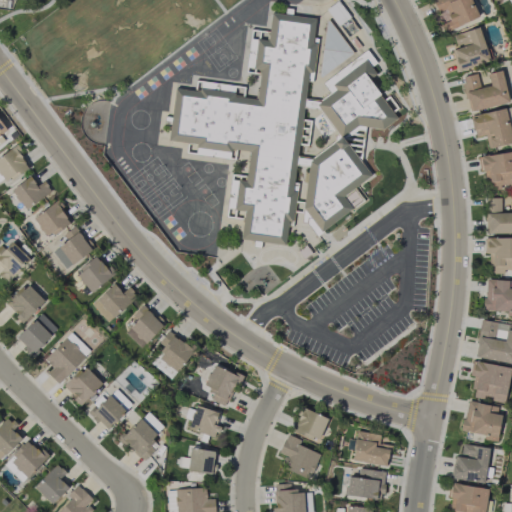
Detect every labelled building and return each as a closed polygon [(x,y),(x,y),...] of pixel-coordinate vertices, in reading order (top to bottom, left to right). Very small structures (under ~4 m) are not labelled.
[(445,32),(479,17),(471,0),(432,0),(439,14),(436,15),(445,32)] [(285,245),(288,221),(291,221),(316,18),(271,13),(269,31),(251,29),(246,72),(259,74),(256,99),(233,96),(235,85),(196,80),(195,90),(175,88),(168,140),(198,144),(196,155),(229,159),(230,149),(249,151),(245,181),(231,179),(226,216),(243,218),(240,239),(285,245)] [(353,54),(330,21),(321,28),(327,36),(311,47),(329,71),(353,54)] [(489,61),(479,27),(453,35),(456,47),(451,48),(458,71),(489,61)] [(396,118),(369,79),(376,74),(371,67),(376,63),(369,52),(324,84),(330,93),(316,104),(340,139),(365,121),(374,134),(396,118)] [(470,112),(509,101),(500,70),(487,73),(490,85),(480,88),(476,73),(460,77),(470,112)] [(511,142),(511,106),(469,116),(474,137),(485,135),(487,148),(511,142)] [(370,176),(343,138),(340,138),(308,160),(303,209),(308,217),(308,223),(316,235),(352,209),(342,196),(370,176)] [(0,155),(0,174),(5,183),(29,166),(15,146),(0,155)] [(511,150),(480,156),(486,190),(500,188),(511,185),(511,150)] [(44,180),(36,185),(30,176),(11,189),(25,209),(51,191),(44,180)] [(511,233),(511,200),(511,201),(511,212),(501,213),(500,197),(486,198),(486,234),(511,233)] [(69,221),(54,202),(33,218),(48,238),(69,221)] [(91,249),(73,226),(59,237),(63,242),(52,251),(66,269),(91,249)] [(511,237),(486,238),(486,253),(489,253),(489,265),(493,265),(494,272),(511,271),(511,237)] [(0,244),(0,265),(2,268),(0,270),(0,274),(6,282),(29,259),(12,241),(4,248),(0,244)] [(113,275),(96,254),(74,272),(90,293),(113,275)] [(511,280),(485,279),(484,310),(506,310),(506,316),(511,316),(511,280)] [(23,322),(44,300),(25,283),(5,305),(23,322)] [(91,304),(108,322),(136,296),(128,287),(122,292),(113,283),(91,304)] [(124,333),(141,348),(163,325),(142,304),(131,315),(136,320),(124,333)] [(14,337),(31,355),(57,330),(41,313),(14,337)] [(474,358),(511,363),(511,330),(506,329),(504,341),(494,339),(497,322),(480,319),(474,358)] [(158,342),(164,347),(151,362),(170,379),(193,351),(169,330),(158,342)] [(47,373),(58,384),(90,351),(70,332),(44,359),(52,367),(47,373)] [(511,368),(472,360),(469,375),(474,376),(472,389),(474,389),(472,397),(504,403),(511,368)] [(81,404),(102,383),(83,365),(62,386),(81,404)] [(205,385),(209,386),(205,397),(229,405),(239,374),(211,365),(205,385)] [(89,413),(107,430),(125,410),(107,393),(89,413)] [(495,441),(501,406),(466,401),(461,431),(485,434),(484,439),(495,441)] [(214,425),(217,411),(195,406),(189,430),(216,436),(218,426),(214,425)] [(302,408),(292,431),(317,442),(327,419),(302,408)] [(141,418),(155,434),(163,427),(148,411),(141,418)] [(0,424),(0,459),(21,438),(12,430),(16,425),(7,417),(0,424)] [(142,462),(154,450),(148,444),(156,436),(140,419),(119,437),(142,462)] [(380,434),(356,430),(351,460),(386,466),(389,445),(379,443),(380,434)] [(278,452),(287,456),(282,468),(309,479),(319,454),(298,445),(300,440),(286,434),(278,452)] [(14,474),(16,473),(23,480),(47,458),(29,439),(3,463),(14,474)] [(488,448),(462,444),(460,456),(454,455),(450,478),(483,483),(488,448)] [(213,473),(214,450),(189,449),(188,472),(213,473)] [(68,487),(59,479),(65,472),(56,463),(33,487),(51,504),(68,487)] [(384,471),(348,468),(346,496),(382,499),(384,471)] [(274,511),(304,511),(303,490),(290,490),(290,483),(273,484),(274,511)] [(484,511),(487,488),(452,484),(448,511),(484,511)] [(93,511),(94,511),(86,504),(91,499),(78,486),(53,511),(93,511)] [(175,488),(175,511),(214,511),(214,498),(206,498),(206,488),(175,488)]
